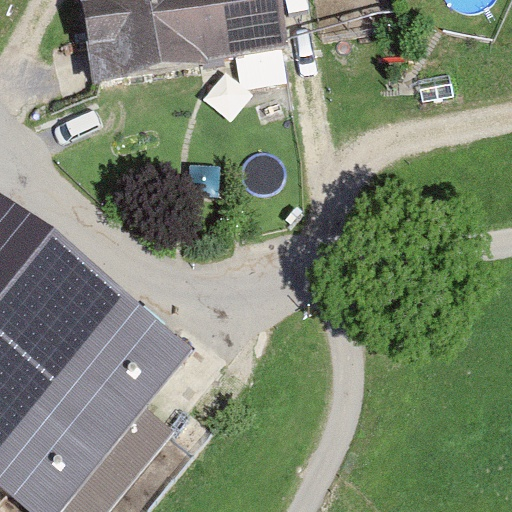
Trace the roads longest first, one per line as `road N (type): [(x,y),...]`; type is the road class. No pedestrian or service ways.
road 1 (unclassified): [(511,235),(300,272),(153,280),(52,207),(0,147)]
road 2 (track): [(511,119),(376,144),(324,168),(300,272)]
road 3 (track): [(303,511),(349,406),(351,331),(331,290),(300,272)]
road 4 (track): [(301,0),(324,168)]
